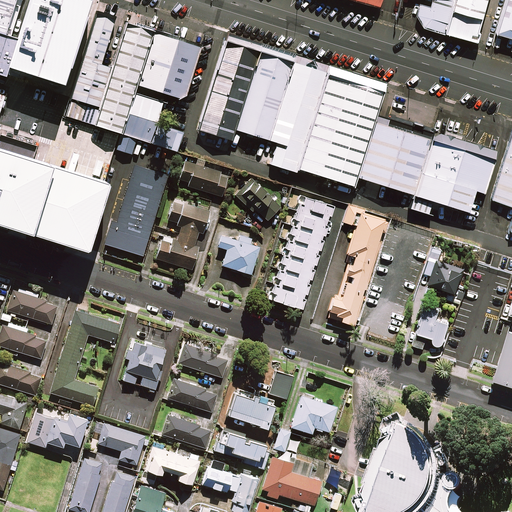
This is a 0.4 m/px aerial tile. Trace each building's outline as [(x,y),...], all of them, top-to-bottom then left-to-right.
[(15,0),(0,0),(0,33),(5,35),(15,0)] [(15,0),(5,35),(11,37),(22,0),(15,0)] [(89,0),(29,0),(17,39),(8,69),(62,86),(89,0)] [(380,0),(347,0),(379,8),(380,0)] [(423,27),(444,34),(445,32),(453,0),(431,0),(430,6),(420,2),(416,15),(423,27)] [(486,0),(453,0),(445,32),(477,41),(480,32),(478,31),(486,0)] [(511,33),(511,0),(502,0),(494,28),(511,33)] [(96,12),(82,60),(101,65),(115,17),(96,12)] [(99,107),(94,125),(120,134),(133,93),(136,86),(154,29),(135,23),(135,26),(125,23),(111,68),(99,107)] [(154,31),(154,29),(136,86),(179,99),(184,96),(199,44),(154,31)] [(5,35),(0,33),(0,75),(5,77),(8,69),(17,39),(11,37),(5,35)] [(259,53),(225,42),(197,131),(230,141),(234,129),(259,53)] [(292,64),(259,53),(234,129),(268,140),(292,64)] [(101,65),(82,60),(70,99),(99,107),(111,68),(101,65)] [(326,74),(292,64),(268,140),(276,143),(269,165),(296,173),(297,170),(326,74)] [(383,93),(326,74),(297,170),(353,187),(356,178),(375,119),(383,93)] [(133,93),(120,134),(177,152),(182,133),(168,128),(169,125),(155,121),(161,101),(133,93)] [(85,106),(69,101),(64,116),(80,121),(85,106)] [(427,136),(375,119),(356,178),(409,192),(427,136)] [(119,135),(104,130),(99,145),(115,150),(119,135)] [(494,157),(427,136),(409,192),(464,210),(472,185),(484,188),(494,157)] [(511,204),(511,136),(492,198),(511,204)] [(0,220),(25,228),(47,159),(34,155),(0,144),(0,220)] [(226,170),(182,156),(174,178),(219,192),(226,170)] [(47,159),(25,228),(84,246),(105,177),(47,159)] [(165,173),(131,162),(106,241),(140,252),(165,173)] [(252,174),(239,185),(266,213),(278,202),(252,174)] [(209,206),(170,193),(164,213),(178,218),(173,236),(158,231),(152,251),(191,263),(209,206)] [(331,204),(298,194),(266,295),(298,306),(331,204)] [(391,213),(347,199),(341,216),(353,220),(324,312),(355,322),(391,213)] [(257,242),(219,230),(215,243),(225,246),(220,260),(248,269),(257,242)] [(441,249),(433,247),(430,255),(438,258),(441,249)] [(463,268),(436,259),(428,283),(455,292),(463,268)] [(464,291),(459,289),(455,301),(460,303),(464,291)] [(55,306),(13,293),(7,310),(50,323),(55,306)] [(439,309),(423,304),(414,331),(430,336),(430,339),(431,342),(434,344),(437,345),(440,343),(443,340),(449,321),(436,317),(439,309)] [(117,325),(74,312),(49,392),(92,405),(98,388),(72,380),(86,334),(112,342),(117,325)] [(45,340),(3,327),(0,336),(0,346),(39,359),(45,340)] [(511,328),(506,327),(493,367),(490,375),(511,381),(511,328)] [(122,380),(154,390),(160,371),(157,370),(164,349),(145,343),(144,346),(132,342),(123,370),(125,371),(122,380)] [(228,358),(183,345),(177,363),(222,377),(228,358)] [(39,377),(0,364),(0,383),(34,394),(39,377)] [(293,376),(274,370),(268,393),(286,399),(293,376)] [(214,394),(173,381),(167,398),(209,411),(214,394)] [(237,394),(233,393),(226,416),(267,428),(274,406),(271,405),(273,400),(238,390),(237,394)] [(27,402),(0,392),(0,414),(2,415),(0,420),(0,422),(18,428),(27,402)] [(336,407),(299,395),(288,428),(310,435),(313,427),(328,432),(336,407)] [(45,440),(51,417),(34,412),(26,441),(47,447),(48,441),(45,440)] [(77,446),(86,418),(66,412),(63,421),(51,417),(45,440),(48,441),(57,444),(58,440),(77,446)] [(211,429),(166,415),(160,433),(205,447),(211,429)] [(386,424),(360,501),(354,504),(357,511),(449,511),(449,507),(449,502),(450,497),(453,494),(456,494),(458,492),(460,490),(462,487),(462,484),(461,481),(459,478),(456,477),(453,476),(450,476),(447,477),(448,470),(446,462),(442,450),(434,454),(427,443),(417,438),(406,433),(404,432),(407,427),(402,417),(386,424)] [(144,436),(104,424),(98,444),(118,450),(116,458),(136,464),(144,436)] [(19,434),(0,427),(0,490),(2,491),(19,434)] [(282,451),(289,432),(278,428),(271,448),(282,451)] [(221,444),(225,432),(222,431),(218,441),(216,440),(212,452),(264,468),(269,452),(262,450),(260,457),(257,456),(256,460),(230,451),(231,447),(221,444)] [(242,437),(225,432),(221,444),(231,447),(230,451),(256,460),(257,456),(260,457),(262,450),(264,445),(247,439),(245,443),(240,441),(242,437)] [(298,442),(290,439),(287,449),(295,451),(298,442)] [(174,481),(192,486),(200,461),(150,445),(142,469),(159,474),(160,470),(176,475),(174,481)] [(68,464),(34,454),(25,481),(45,487),(46,483),(56,486),(59,476),(64,477),(68,464)] [(293,463),(270,456),(260,489),(314,506),(321,482),(290,472),(293,463)] [(89,511),(104,465),(82,459),(67,508),(81,511),(89,511)] [(234,494),(240,477),(206,466),(201,483),(234,494)] [(123,511),(133,480),(113,474),(100,511),(123,511)] [(248,511),(259,480),(240,474),(240,477),(234,494),(229,510),(236,511),(248,511)] [(155,511),(162,491),(139,484),(130,511),(155,511)] [(276,511),(278,509),(258,502),(254,511),(276,511)]
